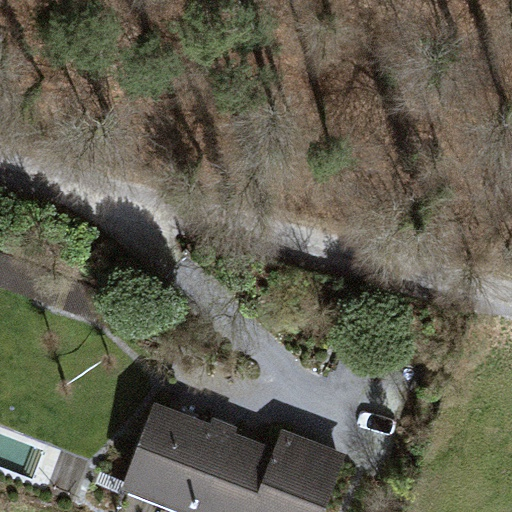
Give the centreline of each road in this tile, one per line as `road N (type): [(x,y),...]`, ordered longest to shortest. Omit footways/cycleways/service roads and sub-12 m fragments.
road 1 (track): [(0,166),(511,298)]
road 2 (track): [(389,460),(174,266),(119,198)]
